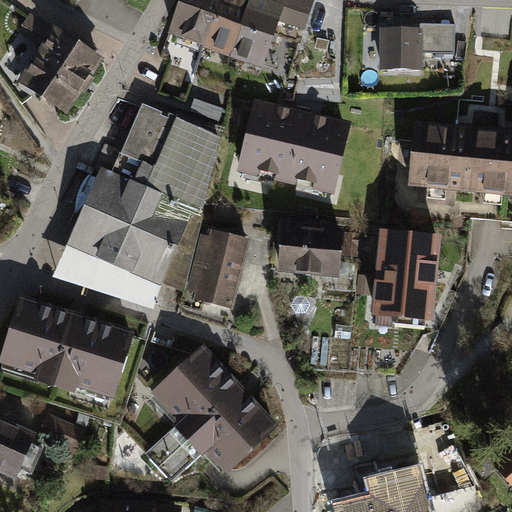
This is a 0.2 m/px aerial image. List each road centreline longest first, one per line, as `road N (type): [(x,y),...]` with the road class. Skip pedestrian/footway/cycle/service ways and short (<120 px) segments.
road 1 (residential): [(13,276),(247,347),(269,361),(287,380),(297,424),(303,511)]
road 2 (residential): [(13,276),(164,0)]
